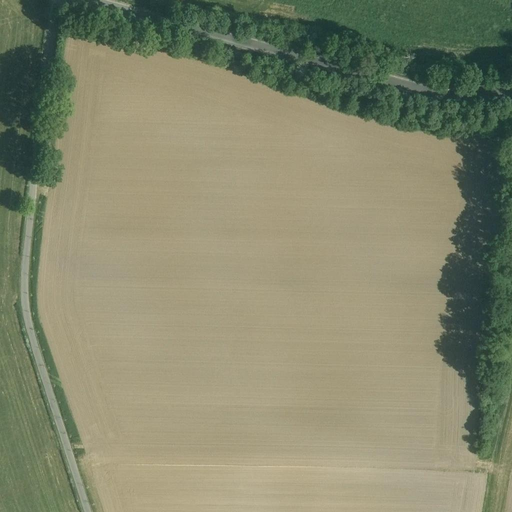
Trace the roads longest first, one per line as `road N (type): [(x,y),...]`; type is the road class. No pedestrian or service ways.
road 1 (unclassified): [(60,0),(24,293),(88,511)]
road 2 (unclassified): [(90,0),(448,90),(511,86)]
